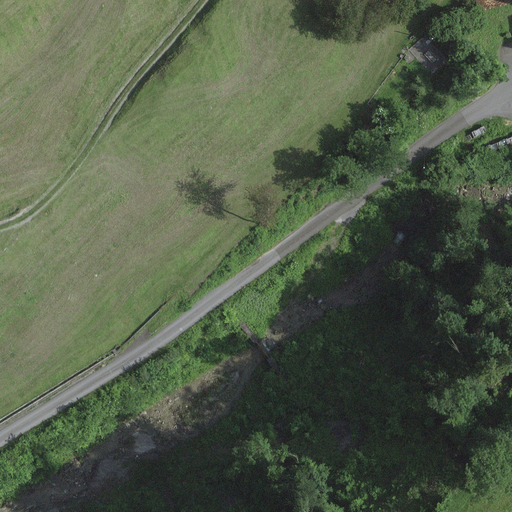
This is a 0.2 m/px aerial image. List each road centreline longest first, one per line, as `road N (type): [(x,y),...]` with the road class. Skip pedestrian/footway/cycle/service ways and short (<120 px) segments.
road 1 (unclassified): [(511,78),(126,361),(0,439)]
road 2 (track): [(0,228),(59,187),(200,0)]
